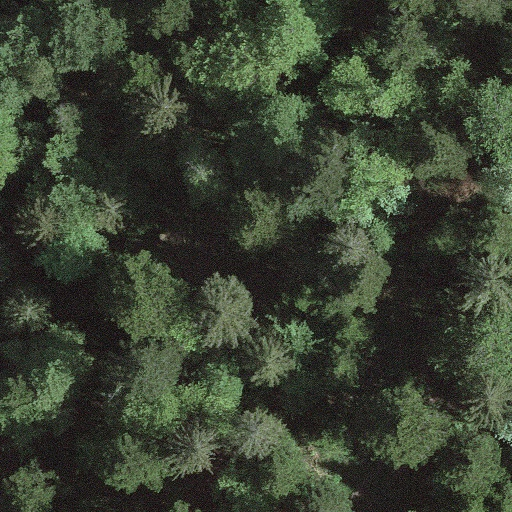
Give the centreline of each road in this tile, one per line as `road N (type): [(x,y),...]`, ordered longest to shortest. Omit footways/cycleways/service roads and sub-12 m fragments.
road 1 (track): [(360,511),(511,345)]
road 2 (track): [(404,457),(511,399)]
